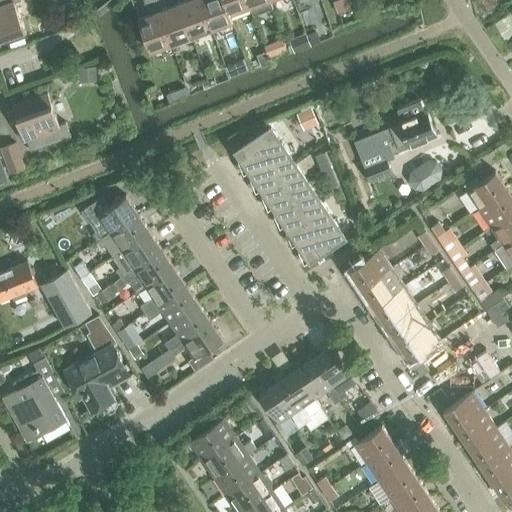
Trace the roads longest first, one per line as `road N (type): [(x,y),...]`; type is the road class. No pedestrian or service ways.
road 1 (residential): [(312,309),(334,294),(482,511)]
road 2 (residential): [(33,492),(262,343)]
road 3 (residential): [(262,343),(162,188)]
road 4 (residential): [(312,309),(209,160)]
